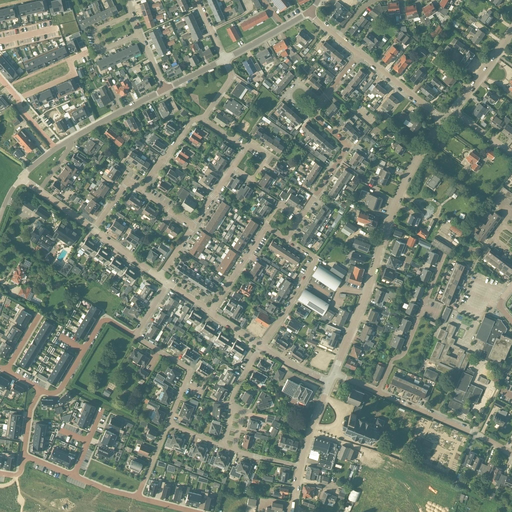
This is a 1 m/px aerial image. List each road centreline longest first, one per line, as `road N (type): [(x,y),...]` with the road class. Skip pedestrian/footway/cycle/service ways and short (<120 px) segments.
road 1 (residential): [(333,373),(400,191),(443,121)]
road 2 (residential): [(443,255),(404,352),(389,361),(377,392)]
road 3 (residential): [(511,452),(377,392)]
road 4 (residential): [(39,390),(59,389),(102,321),(137,336)]
road 5 (residential): [(286,239),(310,255),(312,266),(260,345)]
road 6 (residential): [(299,217),(345,146),(313,116)]
